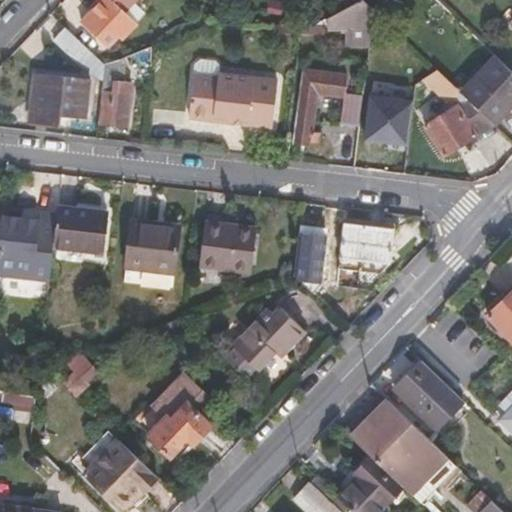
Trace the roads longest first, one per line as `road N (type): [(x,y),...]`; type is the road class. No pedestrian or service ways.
road 1 (residential): [(0,145),(498,206)]
road 2 (residential): [(498,206),(219,511)]
